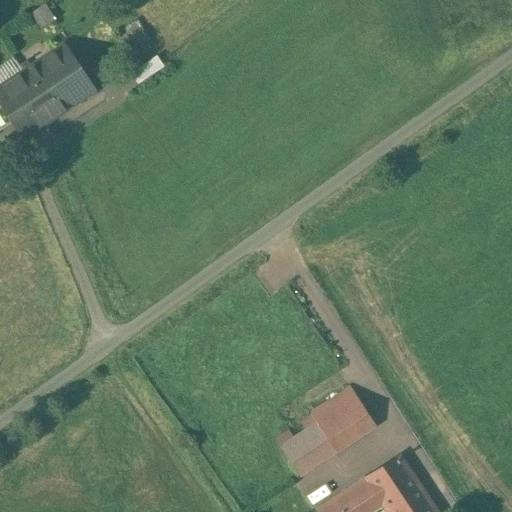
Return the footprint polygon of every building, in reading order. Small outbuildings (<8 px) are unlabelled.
[(44,13),(31,22),(38,34),(52,24),(51,23),(44,13)] [(137,22),(120,37),(135,53),(152,37),(137,22)] [(61,44),(0,87),(0,104),(20,133),(23,137),(63,109),(92,89),(61,44)] [(351,393),(315,417),(320,425),(336,450),(337,451),(374,426),(351,393)] [(336,450),(320,425),(281,450),(297,475),(336,450)] [(434,511),(399,457),(366,479),(382,504),(387,511),(434,511)] [(366,479),(350,489),(317,511),(369,511),(382,504),(366,479)]
